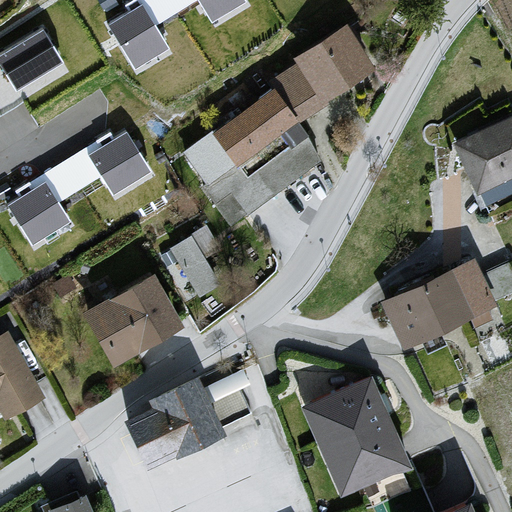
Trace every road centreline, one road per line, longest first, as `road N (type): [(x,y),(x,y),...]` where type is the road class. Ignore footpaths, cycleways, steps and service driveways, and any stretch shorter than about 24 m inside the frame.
road 1 (residential): [(247,318),(305,260),(461,0)]
road 2 (residential): [(503,511),(470,448),(427,419),(393,371),(264,334),(247,318)]
road 3 (residential): [(239,324),(0,480)]
